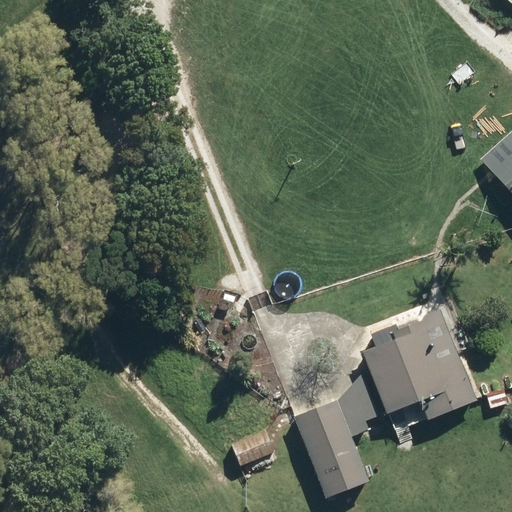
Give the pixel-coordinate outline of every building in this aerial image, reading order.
[(511,0),(498,0),(511,11),(511,0)] [(511,140),(510,138),(480,164),(511,199),(511,140)] [(373,351),(362,355),(386,420),(419,408),(425,425),(476,406),(441,311),(369,338),(373,351)] [(329,385),(284,403),(325,506),(371,487),(329,385)] [(271,430),(230,446),(239,470),(280,454),(271,430)]
